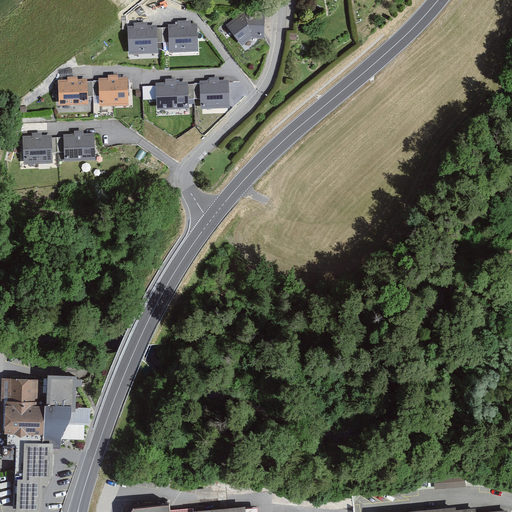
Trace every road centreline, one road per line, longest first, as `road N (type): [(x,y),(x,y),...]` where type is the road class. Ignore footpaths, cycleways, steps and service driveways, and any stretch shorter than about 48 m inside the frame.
road 1 (secondary): [(208,220),(122,373),(77,511)]
road 2 (secondary): [(439,0),(266,156),(208,220)]
road 3 (residential): [(208,220),(186,172),(266,86),(283,0)]
